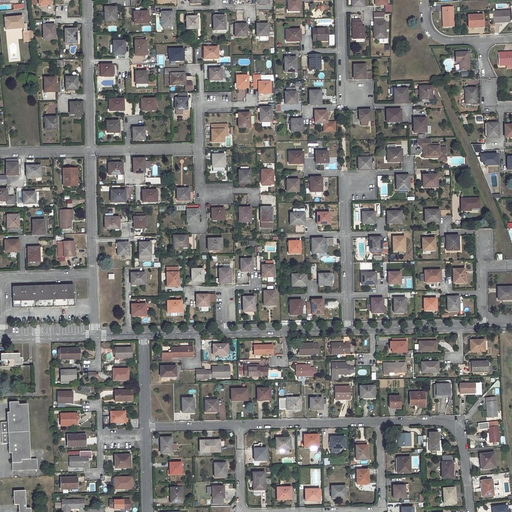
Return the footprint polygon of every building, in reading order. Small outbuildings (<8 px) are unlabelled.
[(299,0),(287,0),(288,12),(300,11),(299,3),(299,0)] [(115,7),(104,7),(104,21),(116,21),(115,7)] [(444,19),(443,19),(443,27),(454,27),(453,7),(442,7),(443,17),(444,17),(444,19)] [(510,10),(495,11),(495,21),(511,21),(510,10)] [(147,11),(133,12),(134,23),(148,23),(147,11)] [(172,12),(161,12),(161,17),(161,26),(163,26),(170,26),(173,26),(172,12)] [(373,13),(373,22),(374,26),(374,31),(375,31),(375,38),(379,38),(379,41),(380,42),(386,42),(387,41),(387,38),(385,38),(385,22),(381,22),(381,12),(373,13)] [(475,27),(474,25),(483,25),(482,15),(467,16),(468,27),(475,27)] [(22,16),(4,18),(5,30),(23,28),(23,24),(22,16)] [(197,16),(186,16),(186,29),(198,28),(197,16)] [(225,16),(213,16),(213,30),(225,30),(225,16)] [(361,26),(361,22),(360,22),(360,20),(352,20),(352,31),(353,31),(353,39),(364,39),(364,37),(365,37),(365,35),(364,35),(363,26),(361,26)] [(246,24),(235,24),(235,36),(246,36),(246,24)] [(268,24),(256,24),(256,36),(268,36),(268,24)] [(55,25),(43,25),(43,39),(55,39),(55,25)] [(76,29),(65,29),(65,44),(77,44),(76,29)] [(327,29),(313,29),(313,35),(313,41),(327,41),(327,29)] [(300,30),(286,30),(286,41),(300,41),(300,35),(300,30)] [(34,41),(33,31),(27,31),(26,31),(27,38),(23,38),(24,42),(34,41)] [(114,41),(113,41),(113,45),(110,45),(110,53),(113,53),(124,53),(124,41),(123,41),(122,39),(114,38),(114,41)] [(138,40),(134,40),(135,55),(146,55),(146,40),(143,40),(143,38),(138,38),(138,40)] [(219,55),(228,56),(228,44),(219,44),(219,55)] [(217,47),(203,47),(203,59),(218,58),(217,47)] [(183,49),(169,49),(169,61),(183,61),(183,49)] [(468,52),(456,53),(456,62),(459,62),(459,70),(469,70),(468,52)] [(511,52),(498,53),(498,65),(511,64),(511,52)] [(320,55),(308,55),(309,69),(320,69),(320,55)] [(296,57),(284,58),(285,72),(296,72),(296,57)] [(112,64),(100,65),(100,76),(112,76),(112,64)] [(365,64),(353,65),(353,79),(366,79),(365,64)] [(183,68),(164,68),(165,74),(169,74),(170,85),(184,85),(183,68)] [(221,68),(209,69),(209,80),(221,80),(221,68)] [(146,71),(135,71),(135,86),(147,86),(146,71)] [(247,75),(236,75),(236,88),(248,88),(247,75)] [(270,93),(270,81),(260,82),(259,75),(252,75),(253,87),(258,87),(258,93),(270,93)] [(55,77),(44,77),(44,92),(56,92),(55,77)] [(77,77),(65,77),(66,89),(77,89),(77,77)] [(431,86),(419,87),(419,99),(427,99),(427,98),(431,98),(431,86)] [(295,88),(286,89),(286,92),(285,92),(285,104),(297,104),(296,92),(295,92),(295,88)] [(406,88),(394,89),(395,95),(394,95),(394,103),(406,103),(406,88)] [(466,88),(464,88),(465,104),(476,104),(476,88),(466,88)] [(320,91),(309,91),(309,105),(321,105),(320,91)] [(187,109),(187,98),(187,93),(178,93),(178,98),(175,98),(175,110),(182,110),(187,109)] [(155,98),(141,99),(141,110),(155,110),(155,98)] [(123,99),(109,99),(109,111),(123,110),(123,99)] [(70,102),(70,114),(75,114),(81,114),(82,114),(82,102),(70,102)] [(271,107),(260,108),(260,122),(271,122),(271,107)] [(400,109),(386,109),(386,121),(393,121),(401,121),(400,109)] [(370,110),(359,110),(360,116),(359,116),(359,121),(360,121),(361,125),(367,125),(367,120),(370,120),(370,110)] [(326,111),(314,111),(315,123),(327,123),(326,111)] [(250,113),(238,113),(238,127),(250,127),(250,113)] [(56,117),(45,117),(45,129),(56,129),(56,117)] [(425,118),(413,118),(413,123),(414,132),(425,131),(425,125),(425,118)] [(302,119),(290,119),(290,132),(302,131),(302,119)] [(119,121),(107,121),(107,133),(119,132),(119,121)] [(498,123),(486,123),(486,130),(486,138),(499,137),(498,123)] [(144,128),(132,128),(132,140),(144,140),(144,128)] [(223,129),(211,129),(211,138),(212,138),(212,142),(224,142),(223,129)] [(431,144),(430,138),(418,139),(418,144),(422,148),(424,148),(427,148),(427,150),(424,150),(424,158),(432,157),(432,156),(439,155),(439,157),(441,159),(445,159),(446,157),(446,147),(439,147),(438,143),(431,144)] [(401,149),(387,150),(387,161),(393,161),(393,162),(402,162),(401,149)] [(494,150),(481,150),(482,163),(494,162),(494,150)] [(328,151),(315,152),(315,157),(316,163),(328,163),(328,151)] [(303,152),(289,152),(289,164),(303,163),(303,152)] [(213,159),(212,159),(212,167),(224,166),(224,155),(212,155),(213,159)] [(370,157),(358,158),(358,162),(358,170),(370,170),(370,157)] [(144,158),(133,158),(133,173),(144,172),(144,158)] [(18,163),(6,163),(6,175),(18,175),(18,163)] [(122,163),(108,163),(108,174),(122,174),(122,163)] [(40,165),(26,166),(26,177),(40,177),(40,165)] [(273,184),(273,170),(272,170),(272,165),(267,165),(267,170),(261,170),(261,184),(267,184),(267,186),(271,186),(271,184),(273,184)] [(70,186),(70,182),(77,182),(77,169),(63,169),(63,186),(70,186)] [(250,170),(238,170),(239,182),(250,182),(250,170)] [(437,174),(423,175),(423,187),(431,187),(431,186),(437,186),(437,174)] [(408,176),(396,176),(396,184),(397,184),(397,190),(408,190),(408,176)] [(321,177),(309,177),(310,192),(322,192),(321,177)] [(298,179),(286,180),(287,192),(298,192),(298,179)] [(189,188),(176,189),(177,200),(189,200),(189,188)] [(125,190),(110,190),(111,202),(125,202),(125,190)] [(156,190),(142,190),(142,202),(157,201),(156,190)] [(35,192),(23,192),(23,204),(35,203),(35,192)] [(479,199),(461,198),(461,210),(470,210),(470,208),(479,207),(479,199)] [(186,205),(187,209),(187,221),(199,221),(198,205),(194,205),(186,205)] [(239,207),(239,222),(250,222),(250,207),(239,207)] [(260,207),(261,221),(261,226),(272,226),(271,221),(272,221),(272,207),(260,207)] [(223,208),(212,208),(212,220),(224,219),(223,208)] [(72,210),(60,210),(60,229),(69,229),(69,220),(71,220),(72,220),(72,210)] [(439,210),(425,210),(425,222),(431,221),(431,222),(439,222),(439,216),(439,210)] [(401,211),(386,211),(386,217),(387,223),(401,222),(401,211)] [(329,212),(316,213),(317,218),(317,224),(329,224),(329,212)] [(374,212),(362,212),(362,223),(374,223),(374,212)] [(304,213),(290,213),(290,225),(304,224),(304,213)] [(145,228),(145,217),(143,217),(143,214),(135,214),(135,217),(133,217),(133,228),(145,228)] [(18,215),(7,215),(7,227),(18,227),(18,215)] [(119,217),(104,217),(105,229),(119,228),(119,217)] [(44,220),(33,221),(33,235),(45,235),(44,220)] [(187,235),(173,235),(173,247),(187,247),(187,235)] [(457,250),(457,243),(458,243),(458,235),(446,236),(446,250),(457,250)] [(404,236),(392,237),(393,251),(404,251),(404,236)] [(381,237),(369,237),(369,252),(373,252),(381,251),(381,242),(381,237)] [(221,238),(207,238),(207,250),(222,250),(221,238)] [(322,238),(311,239),(312,253),(323,253),(322,238)] [(434,238),(422,238),(422,250),(427,250),(434,250),(434,238)] [(19,240),(4,240),(4,252),(19,252),(19,240)] [(74,257),(73,250),(74,250),(74,241),(58,242),(58,257),(74,257)] [(300,241),(288,241),(288,254),(300,253),(300,241)] [(129,242),(117,243),(117,255),(129,255),(129,242)] [(150,242),(139,242),(139,255),(139,260),(151,259),(151,254),(150,242)] [(373,252),(373,254),(387,254),(387,242),(381,242),(381,251),(373,252)] [(39,247),(27,247),(28,262),(39,261),(39,247)] [(252,259),(240,259),(241,271),(249,271),(252,271),(252,259)] [(274,265),(262,265),(262,271),(262,277),(274,276),(274,265)] [(167,287),(178,286),(178,267),(166,267),(167,287)] [(230,268),(219,269),(219,283),(231,283),(230,268)] [(203,269),(191,269),(191,281),(203,281),(203,269)] [(452,269),(453,283),(464,283),(467,283),(467,273),(464,273),(464,269),(452,269)] [(424,274),(420,274),(420,281),(435,281),(435,282),(440,281),(440,270),(424,270),(424,274)] [(145,272),(131,273),(131,284),(145,284),(145,272)] [(375,273),(361,273),(361,284),(376,284),(375,273)] [(400,273),(388,273),(388,278),(388,284),(400,284),(400,273)] [(305,274),(291,275),(291,286),(305,286),(305,274)] [(330,274),(318,274),(318,280),(318,286),(331,285),(330,274)] [(73,285),(12,287),(13,305),(74,303),(73,285)] [(511,287),(497,287),(498,300),(506,300),(506,299),(511,298),(511,287)] [(275,291),(263,291),(264,305),(275,305),(275,291)] [(208,294),(196,295),(196,306),(208,306),(208,294)] [(254,297),(243,297),(243,311),(254,311),(254,297)] [(458,297),(447,297),(447,311),(458,311),(458,301),(459,301),(458,297)] [(382,298),(371,298),(371,313),(382,313),(382,298)] [(405,298),(394,298),(394,312),(405,312),(405,298)] [(435,298),(423,298),(424,313),(431,313),(431,310),(436,310),(435,298)] [(301,300),(289,300),(290,315),(301,314),(301,300)] [(311,302),(306,303),(306,316),(312,316),(311,314),(322,314),(322,300),(311,300),(311,302)] [(181,301),(167,301),(167,312),(181,312),(181,301)] [(146,304),(131,304),(131,316),(146,315),(146,304)] [(484,340),(470,340),(470,352),(484,352),(484,340)] [(392,353),(406,352),(406,342),(405,342),(392,342),(391,342),(392,348),(392,353)] [(436,342),(418,342),(419,352),(436,351),(436,342)] [(343,343),(331,343),(332,354),(343,353),(343,351),(343,346),(343,343)] [(227,344),(213,345),(213,355),(227,355),(227,344)] [(313,344),(299,344),(299,355),(313,355),(313,344)] [(272,345),(253,345),(253,355),(272,354),(272,345)] [(180,348),(171,348),(171,353),(161,353),(161,362),(170,362),(170,357),(192,357),(192,347),(180,348)] [(131,348),(115,348),(115,358),(131,358),(131,348)] [(72,359),(72,357),(80,357),(79,349),(60,349),(60,359),(72,359)] [(19,353),(1,354),(1,367),(22,366),(22,358),(19,358),(19,353)] [(437,362),(421,362),(421,373),(437,372),(437,362)] [(487,362),(471,362),(471,373),(487,372),(487,367),(487,362)] [(389,372),(405,372),(405,363),(398,363),(395,363),(383,364),(384,371),(389,371),(389,372)] [(346,364),(331,364),(331,374),(332,380),(337,380),(337,374),(350,374),(350,373),(349,368),(349,367),(346,366),(346,364)] [(252,365),(244,365),(245,376),(263,376),(262,368),(259,368),(259,365),(252,366),(252,365)] [(310,365),(295,365),(296,376),(299,376),(314,376),(313,368),(310,368),(310,365)] [(175,367),(161,367),(161,376),(171,375),(170,377),(176,377),(175,367)] [(229,367),(212,367),(212,371),(208,371),(208,378),(220,377),(220,376),(229,376),(229,367)] [(128,369),(113,369),(113,380),(128,380),(128,369)] [(75,370),(60,370),(60,381),(76,380),(75,370)] [(203,378),(203,371),(203,370),(195,370),(195,378),(203,378)] [(404,387),(404,379),(395,379),(395,387),(404,387)] [(480,383),(459,384),(459,393),(480,393),(480,383)] [(449,384),(435,385),(435,396),(442,396),(449,396),(449,384)] [(435,385),(433,385),(433,399),(442,398),(442,396),(435,396),(435,385)] [(373,386),(359,386),(359,398),(374,398),(373,386)] [(349,387),(335,387),(335,399),(349,399),(349,387)] [(269,388),(257,388),(257,399),(265,399),(265,400),(269,400),(269,388)] [(247,389),(231,389),(231,400),(243,399),(243,400),(247,400),(247,389)] [(132,390),(115,391),(115,399),(123,399),(123,401),(132,401),(132,390)] [(72,392),(57,392),(57,403),(72,403),(72,392)] [(424,392),(409,393),(410,405),(417,405),(424,405),(424,392)] [(485,395),(485,398),(488,418),(496,417),(495,397),(498,397),(498,394),(485,395)] [(399,396),(389,396),(389,408),(395,407),(395,408),(399,408),(399,396)] [(193,398),(181,398),(182,412),(193,412),(193,398)] [(299,398),(286,398),(286,409),(295,409),(295,410),(299,409),(299,398)] [(321,398),(310,398),(310,410),(322,409),(322,403),(322,399),(321,398)] [(217,400),(205,400),(205,412),(217,412),(217,400)] [(9,412),(7,412),(7,422),(8,443),(9,453),(11,453),(12,471),(37,470),(37,459),(30,459),(27,404),(18,404),(18,402),(9,402),(9,412)] [(125,411),(111,412),(111,423),(125,422),(125,411)] [(75,414),(60,414),(60,425),(77,425),(77,419),(75,419),(75,414)] [(487,422),(489,433),(487,433),(487,437),(486,437),(487,441),(489,441),(489,443),(499,441),(497,421),(487,422)] [(438,432),(429,432),(429,451),(439,450),(438,432)] [(410,433),(398,434),(398,446),(410,446),(410,433)] [(83,446),(83,439),(85,439),(85,435),(67,435),(68,446),(83,446)] [(318,435),(304,435),(304,447),(318,446),(318,435)] [(172,437),(161,438),(161,448),(161,453),(172,453),(172,437)] [(344,437),(330,437),(330,449),(344,448),(344,437)] [(289,438),(275,438),(275,450),(290,450),(289,438)] [(204,440),(199,440),(200,452),(219,452),(219,441),(204,441),(204,440)] [(366,445),(355,446),(355,460),(367,459),(366,445)] [(265,449),(254,449),(254,461),(266,460),(265,449)] [(493,452),(479,454),(480,463),(483,463),(484,469),(495,468),(493,452)] [(130,455),(115,455),(115,468),(129,467),(129,462),(130,463),(130,455)] [(88,456),(69,456),(69,467),(88,467),(88,456)] [(410,457),(397,458),(397,466),(399,466),(399,473),(410,473),(410,457)] [(181,462),(170,463),(170,470),(169,470),(169,474),(181,474),(181,462)] [(452,462),(441,462),(441,478),(452,478),(452,462)] [(225,463),(214,463),(214,477),(225,477),(225,468),(226,468),(225,463)] [(367,469),(356,470),(356,484),(368,484),(367,469)] [(264,472),(253,473),(254,490),(264,490),(264,472)] [(70,489),(70,487),(77,487),(77,477),(61,478),(61,489),(70,489)] [(132,477),(115,478),(115,487),(123,487),(123,489),(132,489),(132,477)] [(492,479),(480,480),(481,485),(482,485),(482,488),(483,488),(484,496),(493,495),(492,479)] [(503,485),(494,485),(495,497),(504,496),(503,485)] [(223,498),(223,491),(223,486),(217,487),(212,487),(212,498),(223,498)] [(345,486),(331,486),(331,498),(345,498),(345,486)] [(404,486),(393,486),(393,498),(404,497),(404,494),(409,494),(409,488),(404,489),(404,486)] [(181,487),(170,488),(171,495),(170,494),(170,499),(181,499),(181,487)] [(291,487),(276,487),(277,499),(291,499),(291,487)] [(454,503),(453,493),(454,493),(454,490),(452,490),(452,488),(442,488),(443,503),(454,503)] [(319,489),(304,489),(305,501),(319,501),(319,489)] [(25,490),(13,491),(14,504),(18,504),(18,511),(30,511),(30,508),(26,508),(25,490)] [(79,508),(84,508),(84,500),(62,500),(62,511),(70,511),(70,507),(72,507),(72,508),(79,508)] [(130,500),(109,500),(110,507),(114,508),(114,509),(130,508),(130,500)]
